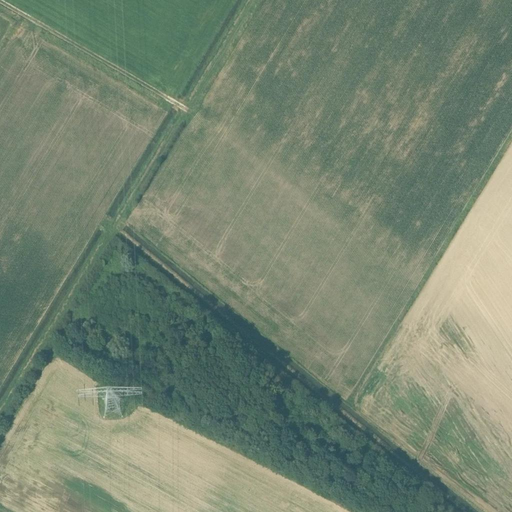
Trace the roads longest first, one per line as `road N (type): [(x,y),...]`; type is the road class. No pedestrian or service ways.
road 1 (track): [(456,511),(111,229)]
road 2 (track): [(188,109),(0,410)]
road 3 (track): [(0,0),(188,109)]
road 4 (track): [(188,109),(253,0)]
